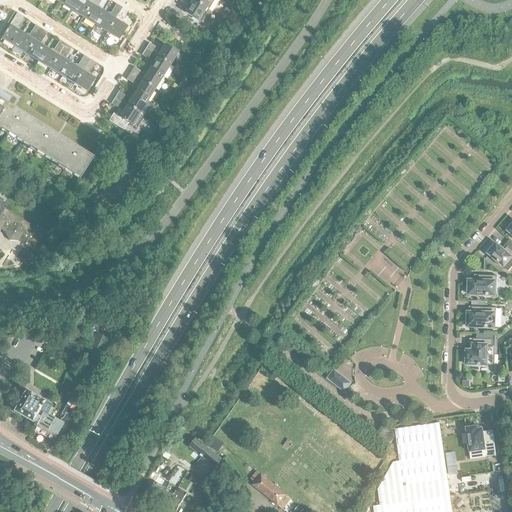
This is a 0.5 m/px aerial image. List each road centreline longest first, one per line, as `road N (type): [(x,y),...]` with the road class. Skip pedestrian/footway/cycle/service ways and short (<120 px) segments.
road 1 (primary): [(69,511),(276,169),(412,0)]
road 2 (primary): [(384,0),(261,157),(50,511)]
road 3 (track): [(177,399),(190,392),(355,157),(438,63),(496,65),(511,57)]
road 4 (residential): [(0,309),(55,297),(134,253),(220,152),(326,0)]
road 5 (residential): [(511,398),(467,405),(451,390),(454,260),(511,196)]
road 6 (secondary): [(118,511),(0,445)]
road 7 (residential): [(11,0),(116,65)]
